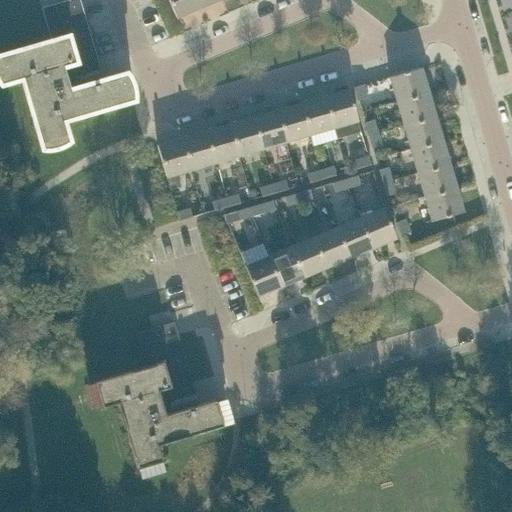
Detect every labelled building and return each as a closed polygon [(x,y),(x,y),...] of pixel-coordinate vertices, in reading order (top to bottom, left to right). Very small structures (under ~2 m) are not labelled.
[(82,11),(83,10),(79,0),(65,0),(41,7),(45,21),(46,21),(52,40),(0,54),(0,58),(6,79),(5,79),(6,81),(21,76),(40,142),(42,141),(64,134),(64,135),(66,134),(61,119),(127,100),(126,98),(125,98),(119,76),(120,76),(119,74),(99,80),(96,69),(100,68),(99,67),(98,67),(82,11)] [(168,0),(176,18),(199,8),(195,0),(168,0)] [(396,101),(427,92),(420,67),(389,76),(396,101)] [(358,101),(367,98),(363,84),(354,87),(358,101)] [(334,128),(357,120),(348,88),(324,95),(334,128)] [(403,125),(434,115),(427,92),(396,101),(403,125)] [(310,134),(334,128),(324,95),(301,102),(310,134)] [(286,141),(310,134),(301,102),(277,109),(286,141)] [(262,148),(286,141),(277,109),(253,116),(262,148)] [(410,148),(441,139),(434,115),(403,125),(410,148)] [(238,155),(262,148),(253,116),(229,123),(238,155)] [(368,135),(377,132),(373,120),(364,122),(368,135)] [(214,162),(238,155),(229,123),(204,130),(214,162)] [(189,169),(214,162),(204,130),(180,137),(189,169)] [(377,132),(368,135),(372,148),(380,146),(377,132)] [(166,176),(189,169),(180,137),(168,141),(157,145),(166,176)] [(417,172),(448,163),(441,139),(410,148),(417,172)] [(357,168),(370,164),(368,155),(355,159),(357,168)] [(424,197),(456,187),(448,163),(417,172),(424,197)] [(320,170),(323,178),(335,175),(333,166),(320,170)] [(381,183),(390,180),(387,168),(378,170),(381,183)] [(309,182),(323,178),(320,170),(307,174),(309,182)] [(345,178),(349,188),(360,184),(357,175),(345,178)] [(334,192),(349,188),(345,178),(331,182),(334,192)] [(272,183),(274,192),(287,189),(285,180),(272,183)] [(390,180),(381,183),(385,196),(394,193),(390,180)] [(261,196),(274,192),(272,183),(259,187),(261,196)] [(431,221),(463,211),(456,187),(424,197),(431,221)] [(296,193),(300,202),(312,198),(310,189),(296,193)] [(286,206),(300,202),(296,193),(283,196),(286,206)] [(224,197),(226,206),(240,202),(237,194),(224,197)] [(214,210),(226,206),(224,197),(211,201),(214,210)] [(248,207),(252,216),(265,212),(262,203),(248,207)] [(178,220),(192,216),(189,207),(176,211),(178,220)] [(238,220),(252,216),(248,207),(236,211),(238,220)] [(373,247),(396,237),(383,207),(361,216),(373,247)] [(350,256),(373,247),(361,216),(338,226),(350,256)] [(401,235),(410,231),(405,218),(396,222),(401,235)] [(327,266),(350,256),(338,226),(314,236),(327,266)] [(304,276),(327,266),(314,236),(291,245),(304,276)] [(281,286),(304,276),(291,245),(268,255),(281,286)] [(257,296),(281,286),(268,255),(244,265),(257,296)] [(177,336),(178,336),(177,334),(140,345),(146,365),(94,381),(94,382),(89,383),(95,406),(101,405),(101,406),(116,401),(135,466),(136,466),(138,472),(161,465),(160,459),(161,459),(157,443),(222,425),(222,424),(226,422),(219,399),(214,401),(214,400),(181,409),(178,398),(195,393),(194,392),(193,392),(177,336)]
